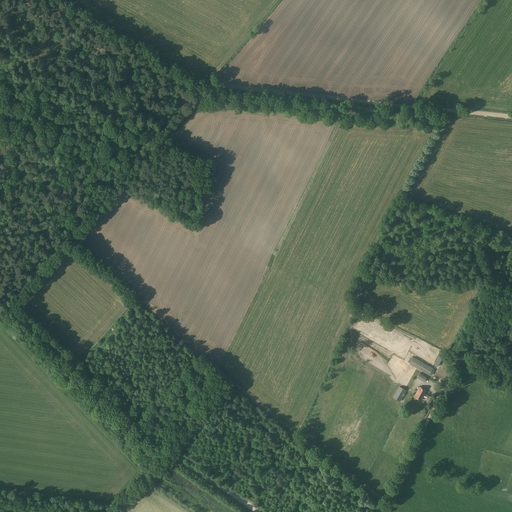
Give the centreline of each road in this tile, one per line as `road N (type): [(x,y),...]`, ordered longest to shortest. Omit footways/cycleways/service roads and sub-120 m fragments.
road 1 (track): [(0,186),(139,158),(214,86),(511,117)]
road 2 (track): [(258,511),(168,453),(0,292)]
